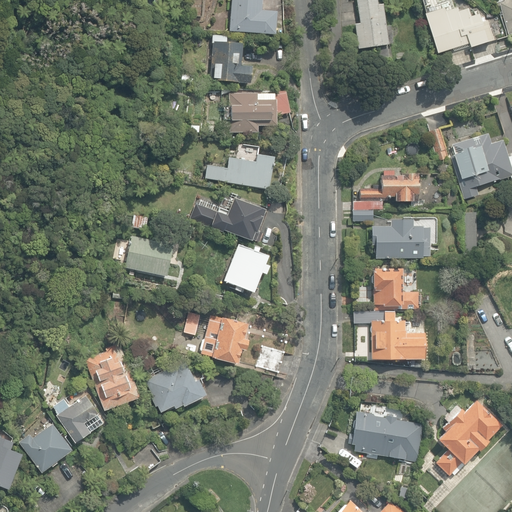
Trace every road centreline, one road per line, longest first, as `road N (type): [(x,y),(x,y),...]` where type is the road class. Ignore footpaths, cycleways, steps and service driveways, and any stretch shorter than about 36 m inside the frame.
road 1 (residential): [(281,460),(316,353),(318,158),(331,129)]
road 2 (residential): [(331,129),(511,68)]
road 3 (residential): [(281,460),(211,456),(118,511)]
road 4 (residential): [(331,129),(314,102),(301,0)]
